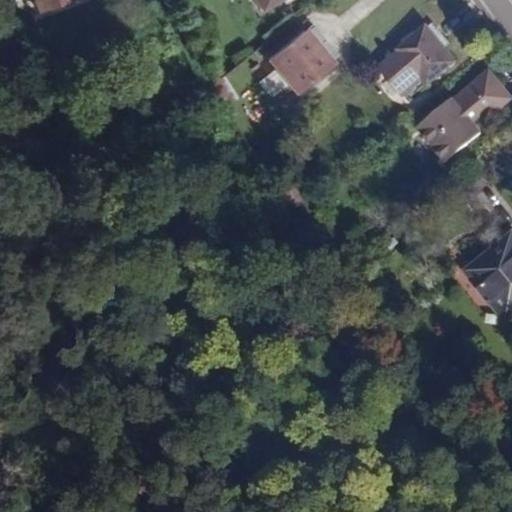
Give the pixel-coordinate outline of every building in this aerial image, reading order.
[(35,0),(40,12),(66,0),(35,0)] [(252,0),(258,8),(271,0),(252,0)] [(301,31),(265,60),(291,92),(327,64),(325,61),(333,55),(311,26),(303,33),(301,31)] [(400,51),(381,66),(402,93),(421,79),(426,84),(454,63),(428,28),(399,50),(400,51)] [(417,127),(456,172),(473,158),(463,146),(481,131),(476,126),(511,98),(511,97),(490,72),(454,100),(452,98),(417,127)] [(217,76),(208,82),(221,102),(232,96),(217,76)] [(318,217),(305,199),(297,205),(310,222),(318,217)] [(511,237),(467,273),(507,324),(511,320),(511,237)] [(341,269),(350,261),(342,250),(331,256),(341,269)]
